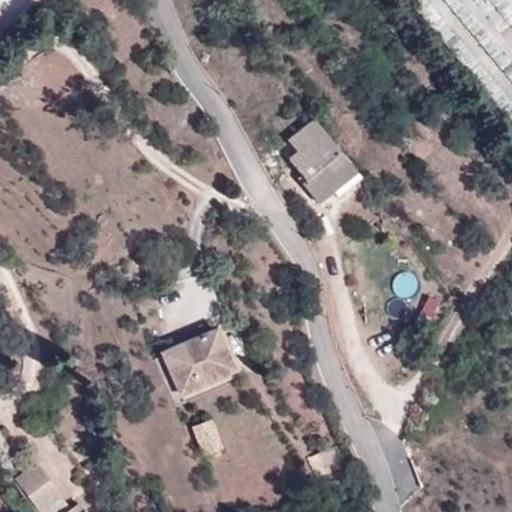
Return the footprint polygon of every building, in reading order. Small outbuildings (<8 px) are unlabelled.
[(334,193),(356,174),(312,121),(287,140),(298,152),(289,160),(307,182),(304,185),(319,204),(334,193)] [(361,181),(356,174),(334,193),(338,199),(361,181)] [(217,330),(164,354),(180,394),(234,370),(217,330)] [(212,419),(192,427),(204,456),(223,448),(212,419)] [(16,464),(0,438),(0,484),(3,489),(12,482),(4,472),(16,464)] [(321,452),(308,459),(316,478),(330,472),(321,452)] [(83,511),(72,511),(70,509),(38,464),(17,479),(41,511),(84,511),(83,511)]
